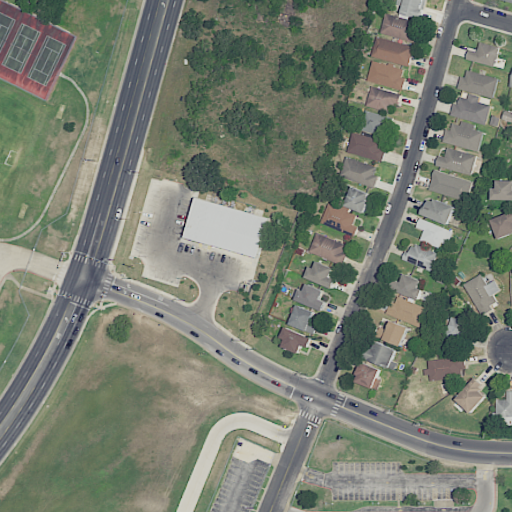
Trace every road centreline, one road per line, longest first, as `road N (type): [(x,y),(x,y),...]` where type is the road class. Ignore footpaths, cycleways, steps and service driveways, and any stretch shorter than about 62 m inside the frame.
road 1 (tertiary): [(511,453),(474,452),(406,433),(288,385),(166,311),(84,279)]
road 2 (secondary): [(162,0),(84,279),(0,432)]
road 3 (residential): [(458,0),(393,225),(319,397)]
road 4 (residential): [(319,397),(271,511)]
